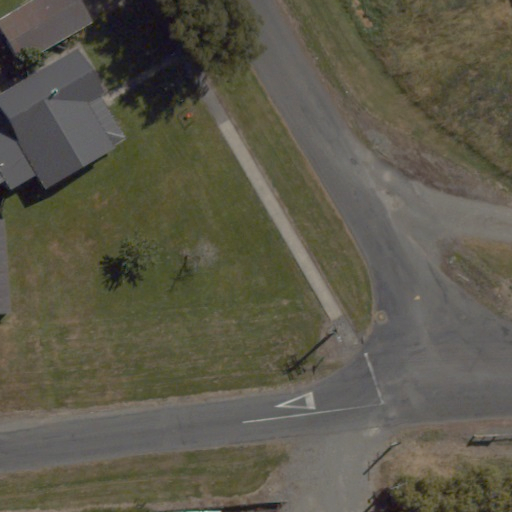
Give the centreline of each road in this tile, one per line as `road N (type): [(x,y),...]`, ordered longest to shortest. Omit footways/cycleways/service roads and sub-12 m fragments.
road 1 (residential): [(0,451),(443,396)]
road 2 (residential): [(243,0),(399,267),(443,396)]
